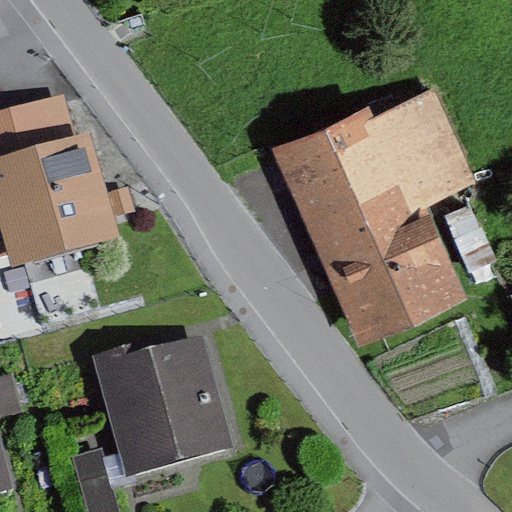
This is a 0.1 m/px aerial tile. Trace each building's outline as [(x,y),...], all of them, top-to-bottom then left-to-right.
[(419,84),(258,149),(344,362),(460,315),(421,220),(467,202),(419,84)] [(78,149),(0,171),(0,219),(16,274),(107,248),(78,149)] [(203,357),(105,382),(133,489),(230,464),(203,357)] [(21,388),(0,394),(0,493),(9,490),(0,461),(0,432),(32,423),(21,388)] [(85,489),(91,511),(122,511),(113,481),(85,489)]
